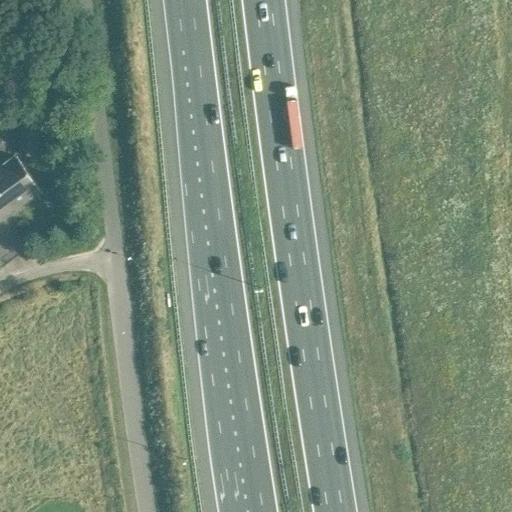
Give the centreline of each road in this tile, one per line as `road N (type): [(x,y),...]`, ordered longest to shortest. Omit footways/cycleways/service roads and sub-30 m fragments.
road 1 (motorway): [(331,511),(262,0)]
road 2 (motorway): [(185,0),(251,511)]
road 3 (unclassified): [(118,261),(86,0)]
road 4 (unclassified): [(142,511),(118,261)]
road 5 (unclassified): [(0,285),(70,262),(118,261)]
